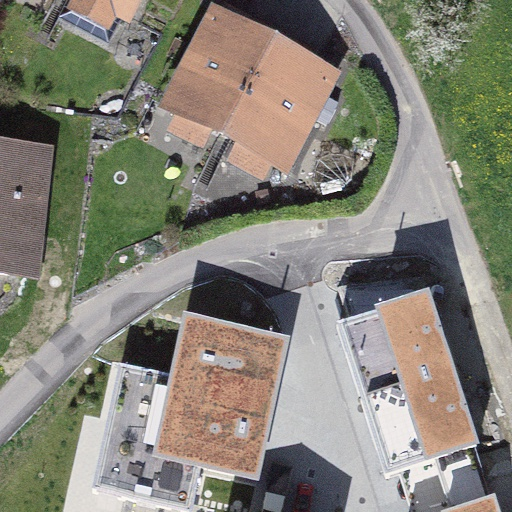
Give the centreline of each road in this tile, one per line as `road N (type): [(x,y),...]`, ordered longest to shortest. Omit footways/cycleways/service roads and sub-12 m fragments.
road 1 (residential): [(0,433),(89,341),(147,297),(207,269),(450,228)]
road 2 (unknown): [(346,246),(365,299),(377,448),(434,494),(440,511)]
road 3 (residential): [(335,0),(386,58),(450,228)]
road 4 (residential): [(450,228),(511,385)]
